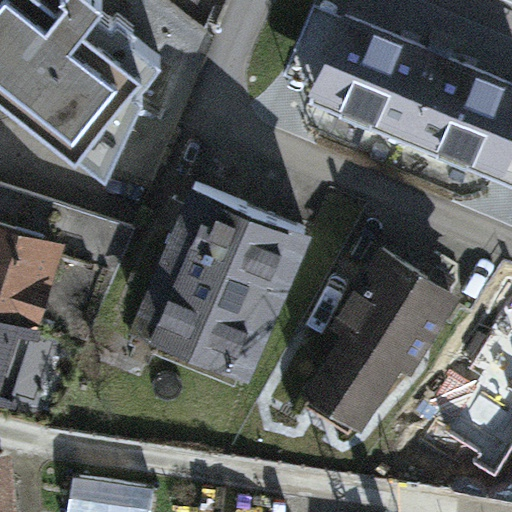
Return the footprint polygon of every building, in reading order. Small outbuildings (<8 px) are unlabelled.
[(0,0),(0,67),(1,67),(116,156),(182,71),(120,23),(129,12),(114,0),(86,0),(83,4),(77,0),(0,0)] [(305,93),(407,133),(441,47),(339,7),(305,93)] [(456,139),(511,160),(511,66),(488,57),(456,139)] [(144,327),(255,370),(312,225),(201,181),(144,327)] [(131,236),(0,192),(0,405),(24,413),(59,307),(102,321),(131,236)] [(380,423),(459,290),(385,246),(306,379),(380,423)] [(511,305),(472,373),(511,396),(511,305)] [(26,511),(23,461),(0,463),(0,511),(26,511)] [(151,511),(155,481),(74,473),(70,511),(151,511)]
